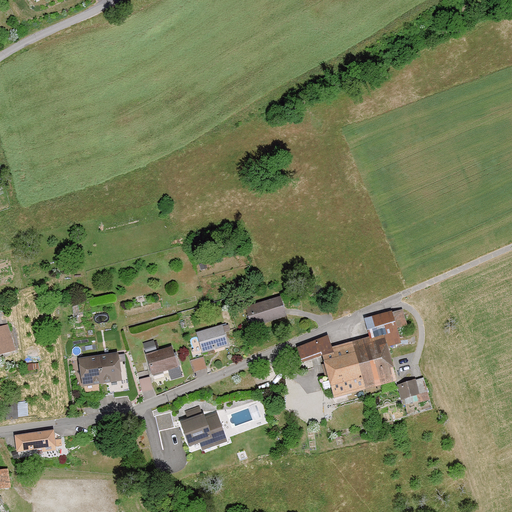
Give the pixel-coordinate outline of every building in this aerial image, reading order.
[(285,317),(278,295),(240,306),(246,328),(285,317)] [(347,341),(360,389),(392,380),(380,339),(397,334),(389,309),(360,318),(366,335),(347,341)] [(0,354),(12,351),(3,321),(0,321),(0,354)] [(225,344),(220,324),(192,332),(197,352),(225,344)] [(360,389),(347,341),(330,345),(325,333),(290,348),(297,365),(314,357),(326,399),(360,389)] [(156,339),(145,342),(147,350),(158,348),(156,339)] [(146,375),(162,369),(166,380),(181,375),(176,362),(172,363),(166,346),(139,355),(146,375)] [(114,352),(73,359),(78,387),(119,380),(114,352)] [(207,366),(204,356),(190,361),(194,371),(207,366)] [(417,402),(427,399),(421,375),(394,384),(398,399),(415,394),(417,402)] [(134,380),(137,392),(148,390),(145,377),(134,380)] [(1,400),(2,421),(18,420),(17,399),(1,400)] [(185,419),(177,422),(185,444),(195,441),(198,449),(224,440),(214,414),(202,419),(197,405),(182,410),(185,419)] [(169,411),(152,415),(157,431),(174,427),(169,411)] [(52,449),(49,429),(9,435),(12,455),(52,449)]
